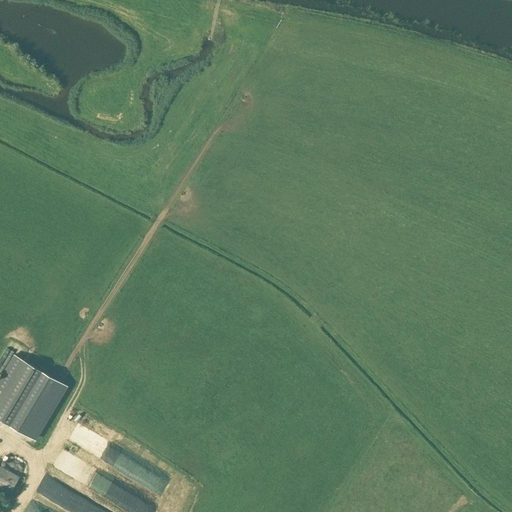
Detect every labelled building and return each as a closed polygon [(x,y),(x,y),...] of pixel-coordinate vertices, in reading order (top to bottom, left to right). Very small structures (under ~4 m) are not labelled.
[(68,386),(46,373),(39,369),(16,356),(0,383),(0,418),(15,427),(36,441),(68,386)] [(87,452),(112,465),(113,463),(126,469),(131,459),(93,440),(87,452)] [(20,477),(0,465),(0,487),(10,493),(20,477)] [(74,470),(75,477),(83,477),(84,482),(90,482),(89,469),(74,470)] [(130,510),(136,497),(110,484),(110,483),(110,482),(106,489),(102,496),(130,510)]
